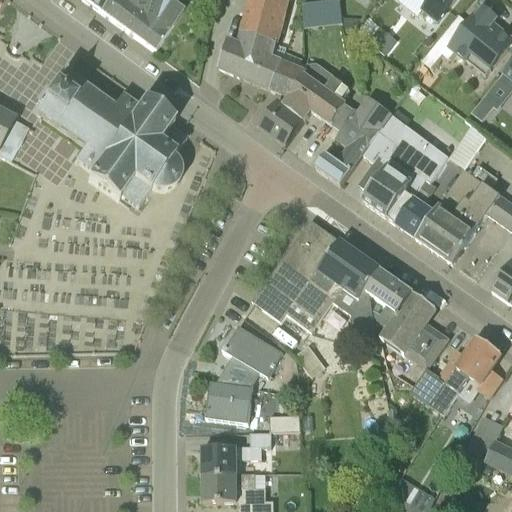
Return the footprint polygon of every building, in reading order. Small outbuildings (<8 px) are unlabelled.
[(0,0),(0,15),(9,4),(11,0),(10,0),(0,0)] [(110,0),(78,0),(100,16),(110,0)] [(110,0),(100,16),(128,36),(139,16),(136,14),(138,0),(110,0)] [(138,0),(136,14),(139,16),(128,36),(155,55),(183,13),(168,4),(160,3),(160,0),(138,0)] [(268,93),(281,67),(287,51),(275,49),(288,5),(288,0),(250,0),(241,37),(256,40),(253,55),(251,54),(240,81),(268,93)] [(402,0),(405,1),(405,0),(416,0),(425,7),(420,14),(436,27),(450,9),(457,0),(402,0)] [(497,22),(484,11),(480,16),(478,15),(468,27),(458,19),(421,64),(433,73),(444,59),(450,64),(456,57),(466,64),(470,60),(489,76),(511,47),(511,42),(511,38),(507,34),(503,35),(493,26),(497,22)] [(350,37),(361,23),(342,21),(345,35),(350,37)] [(396,44),(380,31),(368,45),(384,58),(396,44)] [(240,81),(251,54),(253,55),(256,40),(241,37),(238,48),(227,44),(219,72),(240,81)] [(511,66),(499,83),(511,93),(511,66)] [(304,80),(306,78),(281,67),(268,93),(281,98),(289,102),(304,80)] [(312,77),(326,87),(332,79),(317,69),(312,77)] [(112,113),(64,78),(37,117),(85,151),(75,165),(92,177),(87,183),(118,205),(121,200),(137,212),(151,192),(154,193),(157,194),(165,195),(172,192),(177,187),(180,181),(181,173),(178,166),(173,161),(187,141),(171,130),(174,125),(144,104),(139,110),(122,98),(112,113)] [(289,102),(283,111),(304,126),(312,116),(332,130),(332,129),(341,135),(354,115),(346,109),(340,105),(348,94),(332,83),(325,94),(304,80),(289,102)] [(289,102),(281,98),(261,132),(287,150),(304,126),(283,111),(289,102)] [(498,107),(487,98),(472,116),(484,125),(498,107)] [(363,159),(391,118),(369,102),(358,117),(354,115),(341,135),(337,141),(350,150),(339,167),(326,157),(316,173),(341,190),(363,159)] [(0,159),(10,165),(28,132),(14,125),(15,124),(0,115),(0,159)] [(363,206),(395,229),(426,184),(431,187),(449,160),(391,118),(363,159),(374,167),(359,189),(369,196),(363,206)] [(469,174),(490,144),(473,131),(452,161),(469,174)] [(477,235),(488,219),(502,200),(464,173),(440,209),(477,235)] [(437,191),(431,187),(426,184),(395,229),(416,243),(434,216),(424,209),(437,191)] [(511,207),(502,200),(488,219),(511,236),(511,207)] [(434,216),(416,243),(453,269),(477,235),(440,209),(434,216)] [(350,285),(325,268),(341,246),(311,225),(253,306),(281,327),(288,319),(313,337),(321,325),(337,303),(350,285)] [(325,268),(350,285),(366,297),(378,278),(381,274),(341,246),(325,268)] [(511,309),(511,266),(492,295),(511,309)] [(375,347),(382,346),(380,344),(388,333),(397,320),(414,297),(381,274),(378,278),(366,297),(386,311),(380,319),(368,311),(375,347)] [(366,297),(350,285),(337,303),(352,313),(351,315),(358,353),(352,354),(353,371),(372,370),(370,351),(375,350),(375,347),(368,311),(366,297)] [(388,333),(380,344),(382,346),(403,361),(404,359),(426,374),(427,375),(428,374),(450,343),(427,327),(437,313),(415,298),(414,297),(397,320),(388,333)] [(283,356),(240,331),(225,355),(237,362),(227,375),(251,392),(261,376),(269,381),(283,356)] [(491,374),(502,358),(478,342),(466,360),(459,355),(440,381),(441,382),(440,383),(446,387),(460,397),(459,397),(470,405),(477,394),(489,403),(503,383),(491,374)] [(312,382),(326,371),(309,350),(295,361),(312,382)] [(441,382),(440,381),(428,374),(427,375),(426,374),(410,396),(430,410),(446,387),(440,383),(441,382)] [(251,392),(227,375),(217,388),(211,387),(207,423),(248,428),(253,392),(251,392)] [(310,401),(309,383),(301,383),(302,401),(310,401)] [(270,436),(277,436),(301,435),(300,420),(270,421),(270,436)] [(278,445),(277,436),(270,436),(251,437),(251,451),(203,451),(203,479),(237,478),(237,464),(262,463),(262,452),(272,451),(272,445),(278,445)] [(484,468),(511,481),(511,452),(496,445),(484,468)] [(238,506),(237,478),(203,479),(203,507),(237,506),(238,506)] [(255,478),(237,478),(238,506),(237,506),(237,511),(273,511),(274,506),(267,506),(267,492),(256,492),(255,478)] [(400,483),(405,511),(431,511),(436,502),(402,481),(400,483)]
